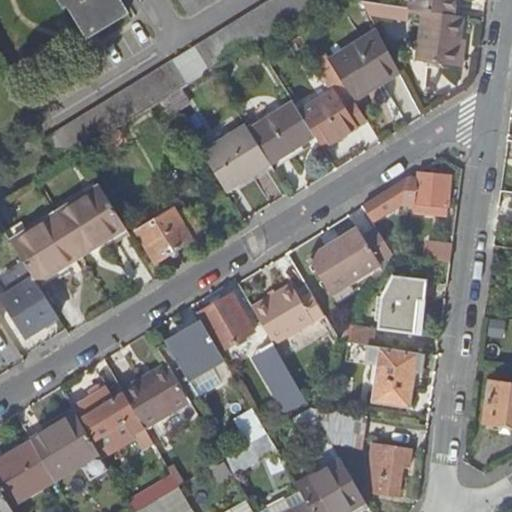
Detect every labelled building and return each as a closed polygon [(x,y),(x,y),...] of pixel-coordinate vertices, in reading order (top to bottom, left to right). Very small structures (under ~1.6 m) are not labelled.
[(70,6),(65,0),(60,0),(65,8),(70,6)] [(65,0),(70,6),(89,38),(130,13),(121,0),(65,0)] [(218,0),(176,0),(187,17),(189,19),(218,0)] [(326,0),(275,0),(196,49),(211,72),(326,0)] [(409,0),(408,10),(421,12),(453,17),(455,0),(409,0)] [(406,23),(408,10),(364,4),(363,4),(370,17),(406,23)] [(453,17),(421,12),(415,61),(455,67),(459,40),(462,18),(458,18),(456,17),(453,17)] [(377,31),(328,62),(350,97),(377,81),(379,85),(399,74),(377,31)] [(459,40),(455,67),(460,68),(464,41),(459,40)] [(174,63),(42,144),(57,168),(158,105),(167,99),(180,91),(189,85),(174,63)] [(350,97),(329,63),(319,69),(334,92),(301,112),(324,148),(366,121),(350,97)] [(180,91),(167,99),(176,113),(189,105),(180,91)] [(240,105),(248,117),(260,109),(252,98),(240,105)] [(167,99),(158,105),(169,122),(178,117),(167,99)] [(293,103),(249,132),(269,163),(272,168),(316,140),(293,103)] [(246,127),(202,155),(225,192),(243,182),(241,179),(269,163),(249,132),(246,127)] [(119,133),(107,140),(115,152),(127,145),(119,133)] [(363,206),(373,223),(401,205),(414,206),(413,213),(445,217),(450,177),(417,172),(417,179),(410,177),(363,206)] [(99,188),(55,216),(82,258),(126,231),(99,188)] [(136,233),(156,264),(206,233),(204,230),(204,231),(190,209),(177,217),(173,210),(136,233)] [(82,258),(55,216),(11,244),(25,265),(35,281),(38,286),(82,258)] [(357,228),(308,259),(330,293),(378,263),(383,272),(393,255),(376,228),(363,236),(357,228)] [(450,263),(452,246),(427,242),(424,260),(434,261),(450,263)] [(35,281),(25,265),(4,278),(13,293),(2,300),(27,339),(59,319),(38,286),(35,281)] [(382,298),(379,329),(421,335),(428,281),(393,277),(382,298)] [(291,285),(252,308),(263,326),(274,345),(324,316),(311,294),(300,300),(291,285)] [(232,295),(198,316),(203,324),(218,350),(220,353),(254,332),(232,295)] [(203,324),(159,351),(166,363),(170,368),(171,370),(190,402),(201,421),(210,416),(190,382),(212,368),(224,361),(220,353),(218,350),(203,324)] [(254,332),(250,335),(261,352),(274,345),(263,326),(254,332)] [(348,329),(340,342),(367,347),(369,347),(371,348),(373,333),(348,329)] [(307,402),(274,345),(261,352),(273,374),(265,379),(285,414),(307,402)] [(369,347),(367,347),(365,367),(377,369),(372,403),(410,407),(415,374),(420,374),(424,355),(371,348),(369,347)] [(273,374),(261,352),(252,357),(265,379),(273,374)] [(166,363),(140,379),(143,384),(170,368),(166,363)] [(140,379),(123,390),(145,428),(146,429),(190,402),(171,370),(170,368),(143,384),(140,379)] [(212,368),(190,382),(200,398),(222,385),(212,368)] [(511,427),(511,386),(488,384),(483,424),(511,427)] [(144,429),(121,391),(110,397),(106,391),(79,406),(87,420),(86,420),(97,440),(127,422),(134,434),(144,429)] [(276,419),(280,426),(293,419),(311,408),(307,402),(285,414),(276,419)] [(293,419),(325,471),(298,487),(308,504),(312,511),(355,511),(368,505),(311,408),(293,419)] [(355,415),(311,408),(334,447),(351,450),(355,415)] [(262,426),(253,410),(237,419),(251,443),(267,434),(262,426)] [(33,442),(55,480),(99,453),(78,416),(48,435),(47,433),(33,442)] [(275,418),(262,426),(267,434),(280,426),(275,418)] [(127,422),(97,440),(107,456),(137,439),(134,434),(127,422)] [(144,429),(134,434),(137,439),(144,450),(145,452),(155,446),(155,444),(146,429),(145,428),(144,429)] [(18,456),(0,466),(0,489),(4,496),(11,508),(55,480),(33,443),(16,453),(18,456)] [(412,449),(373,443),(366,492),(399,496),(402,466),(410,467),(412,449)] [(242,449),(223,460),(234,478),(253,467),(242,449)] [(136,498),(142,509),(157,500),(179,487),(173,476),(136,498)] [(0,511),(13,511),(11,508),(4,496),(0,489),(0,511)] [(136,498),(128,502),(133,511),(136,511),(142,509),(136,498)] [(142,509),(136,511),(163,511),(157,500),(142,509)]
